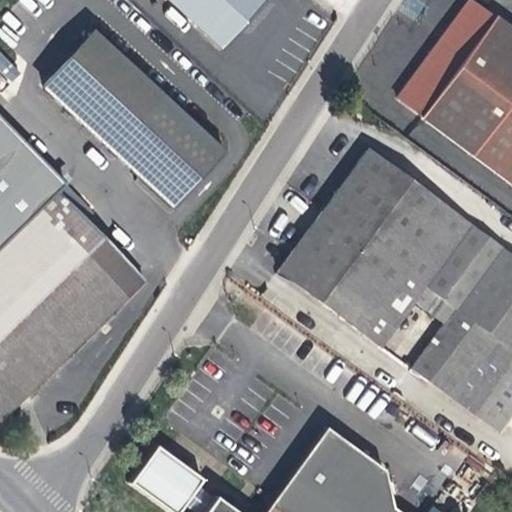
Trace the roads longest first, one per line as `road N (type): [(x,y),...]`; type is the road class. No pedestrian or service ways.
road 1 (unclassified): [(378,0),(45,511)]
road 2 (unknown): [(218,247),(511,444)]
road 3 (unknown): [(320,91),(511,232)]
